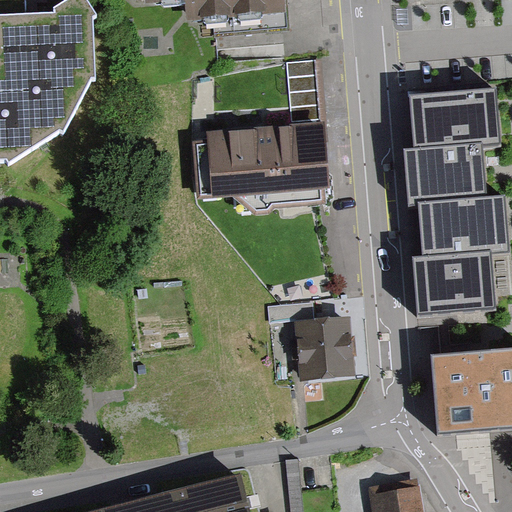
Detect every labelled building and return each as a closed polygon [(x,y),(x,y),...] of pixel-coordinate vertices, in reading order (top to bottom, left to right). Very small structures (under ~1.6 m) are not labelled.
[(0,166),(13,167),(63,135),(70,139),(101,82),(99,20),(87,0),(80,0),(59,12),(59,20),(0,21),(0,166)] [(186,0),(187,1),(188,22),(217,20),(218,37),(284,32),(281,0),(186,0)] [(409,218),(418,217),(486,211),(482,158),(502,156),(497,99),(411,107),(415,161),(404,162),(409,218)] [(324,131),(210,139),(215,201),(328,193),(324,131)] [(504,209),(486,211),(418,217),(423,270),(413,271),(418,329),(496,322),(491,269),(510,267),(504,209)] [(348,324),(300,329),(306,385),(354,380),(348,324)] [(511,352),(433,359),(439,438),(511,432),(511,352)] [(305,511),(300,462),(286,463),(290,511),(305,511)] [(250,511),(243,485),(131,511),(250,511)] [(420,511),(418,496),(377,503),(379,511),(420,511)]
